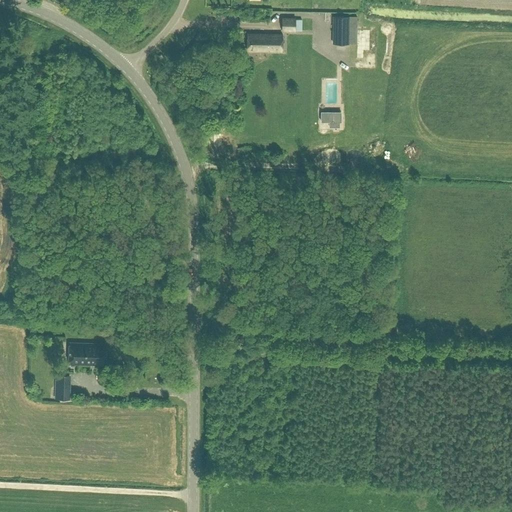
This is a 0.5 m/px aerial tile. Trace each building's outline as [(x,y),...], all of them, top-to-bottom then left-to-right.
[(333,16),(333,30),(333,42),(349,42),(349,16),(333,16)] [(282,18),(282,30),(295,30),(295,18),(282,18)] [(247,50),(282,51),(282,34),(247,34),(247,50)] [(70,343),(69,363),(104,364),(105,344),(70,343)] [(68,399),(68,386),(56,386),(56,398),(68,399)]
